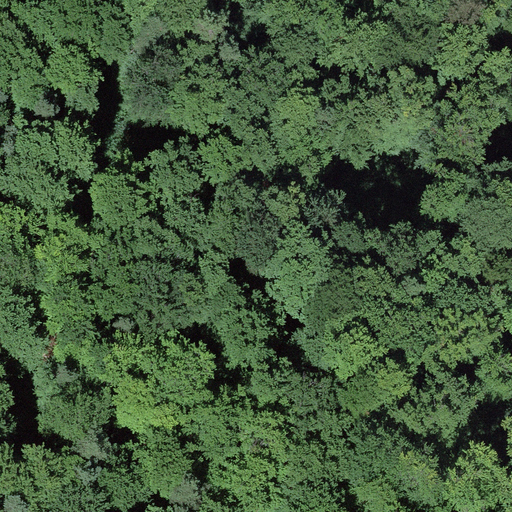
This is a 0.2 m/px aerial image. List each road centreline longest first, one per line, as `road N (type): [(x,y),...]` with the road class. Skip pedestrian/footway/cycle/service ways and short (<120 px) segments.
road 1 (track): [(0,43),(53,68),(220,193),(424,511)]
road 2 (track): [(0,338),(231,511)]
